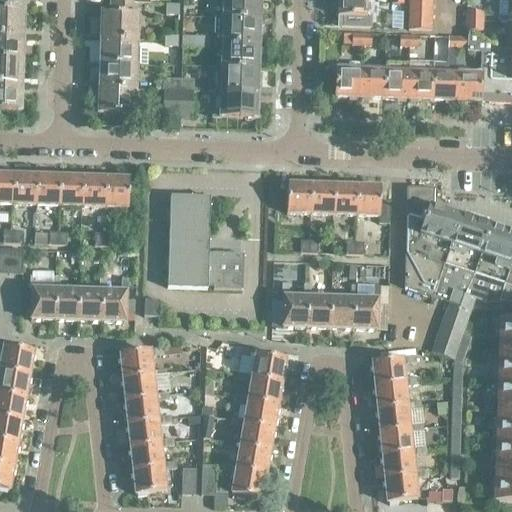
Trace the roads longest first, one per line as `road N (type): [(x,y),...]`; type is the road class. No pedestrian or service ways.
road 1 (residential): [(104,511),(86,358),(65,358),(39,511)]
road 2 (residential): [(355,511),(346,378),(332,366),(316,371),(308,391),(290,511)]
road 3 (residential): [(63,142),(293,149)]
road 4 (residential): [(511,156),(293,149)]
road 5 (residential): [(293,149),(299,0)]
road 6 (residential): [(63,142),(67,0)]
